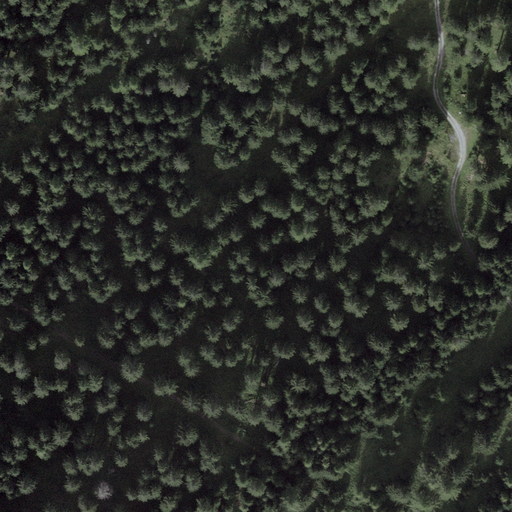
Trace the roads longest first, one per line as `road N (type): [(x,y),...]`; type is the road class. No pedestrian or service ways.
road 1 (track): [(0,299),(34,308),(349,511)]
road 2 (track): [(511,306),(454,235),(452,185),(466,156),(432,81),(441,53),(438,0)]
